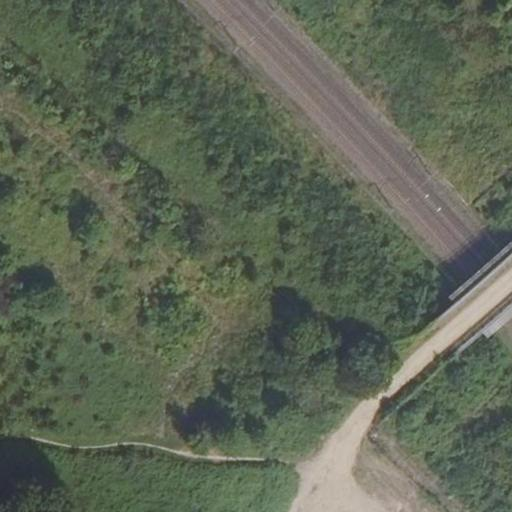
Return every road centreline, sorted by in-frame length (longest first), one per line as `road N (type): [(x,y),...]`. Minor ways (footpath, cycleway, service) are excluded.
road 1 (track): [(334,437),(309,470),(179,454),(0,447)]
road 2 (track): [(334,437),(511,280)]
